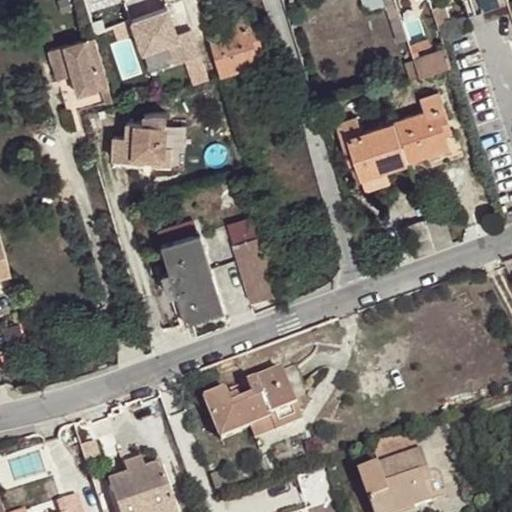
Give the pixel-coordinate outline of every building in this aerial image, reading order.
[(184,41),(174,8),(138,19),(147,51),(184,41)] [(209,36),(220,75),(260,64),(256,51),(253,39),(259,38),(252,11),(230,17),(234,29),(209,36)] [(108,86),(95,37),(51,48),(58,78),(73,73),(78,93),(101,87),(108,86)] [(253,39),(256,51),(263,49),(259,38),(253,39)] [(420,76),(451,66),(446,48),(414,58),(420,76)] [(112,102),(108,86),(101,87),(105,104),(112,102)] [(425,112),(394,122),(407,162),(450,149),(445,134),(442,124),(448,122),(439,93),(421,98),(425,112)] [(165,147),(167,112),(156,111),(145,114),(145,123),(127,122),(126,138),(114,137),(113,158),(145,160),(145,157),(153,157),(153,163),(171,165),(172,147),(165,147)] [(386,169),(407,162),(394,122),(362,132),(357,117),(336,124),(346,155),(353,153),(355,163),(360,177),(386,169)] [(442,124),(445,134),(452,132),(448,122),(442,124)] [(349,165),(355,163),(353,153),(346,155),(349,165)] [(390,182),(386,169),(360,177),(365,190),(390,182)] [(425,220),(435,250),(452,245),(443,214),(425,220)] [(228,224),(233,243),(262,235),(257,216),(228,224)] [(416,256),(435,250),(425,220),(407,226),(416,256)] [(186,323),(225,311),(219,291),(213,293),(201,254),(207,252),(200,233),(161,245),(170,271),(177,295),(186,323)] [(250,303),(279,294),(262,235),(233,243),(250,303)] [(0,277),(10,275),(0,237),(0,277)] [(219,291),(207,252),(201,254),(213,293),(219,291)] [(168,298),(177,295),(170,271),(161,274),(168,298)] [(24,342),(18,325),(3,329),(8,347),(24,342)] [(226,392),(205,400),(220,440),(250,429),(271,420),(275,431),(303,421),(292,394),(307,388),(297,365),(248,383),(253,398),(232,406),(226,392)] [(271,420),(250,429),(254,439),(275,431),(271,420)] [(418,451),(409,427),(376,439),(369,441),(378,465),(359,472),(373,511),(402,511),(430,502),(425,486),(433,484),(421,450),(418,451)] [(129,479),(145,473),(140,461),(124,466),(129,479)] [(177,511),(162,467),(145,473),(129,479),(110,485),(118,511),(177,511)]
